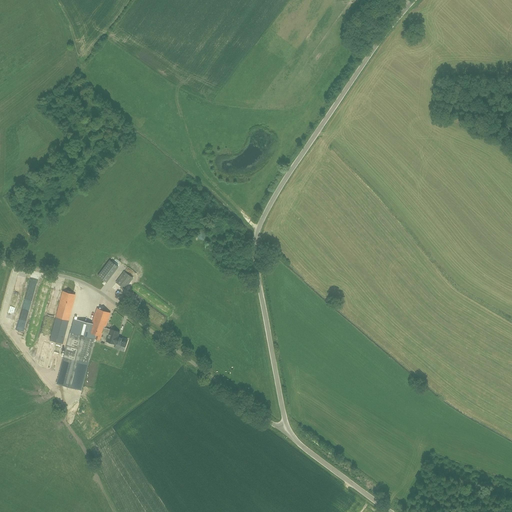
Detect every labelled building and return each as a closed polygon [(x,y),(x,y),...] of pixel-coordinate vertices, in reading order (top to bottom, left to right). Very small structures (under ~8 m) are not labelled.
[(199,231),(195,238),(203,242),(207,235),(199,231)] [(118,267),(110,260),(98,276),(106,283),(118,267)] [(125,289),(133,278),(124,272),(116,282),(125,289)] [(63,344),(76,294),(63,291),(50,341),(63,344)] [(128,340),(118,336),(119,332),(111,329),(110,330),(104,328),(105,326),(106,326),(110,313),(97,308),(89,332),(96,335),(95,338),(100,340),(103,332),(109,335),(107,341),(125,347),(128,340)] [(81,390),(87,369),(94,341),(87,339),(88,337),(71,332),(57,384),(81,390)]
